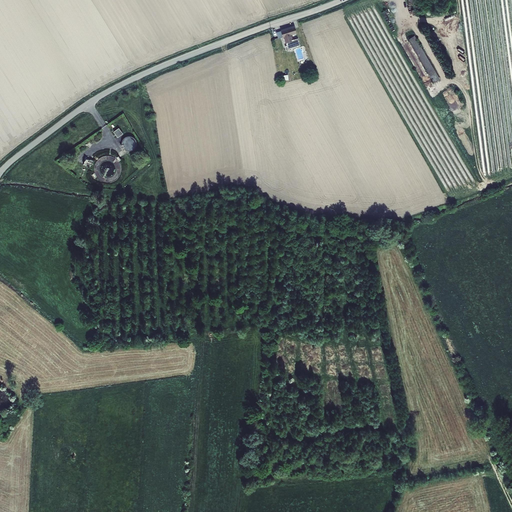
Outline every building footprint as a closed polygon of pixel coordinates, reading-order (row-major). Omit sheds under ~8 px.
[(287,27),(278,30),(280,36),(282,35),(284,42),(283,42),(286,53),(294,50),(291,40),(287,27)] [(413,33),(407,37),(432,81),(438,78),(413,33)] [(452,88),(443,94),(450,104),(459,98),(452,88)] [(118,126),(113,130),(117,136),(122,132),(118,126)] [(126,136),(124,137),(122,139),(122,142),(123,146),(125,148),(128,149),(131,149),(134,148),(136,146),(136,143),(135,139),(134,137),(131,135),(128,135),(126,136)] [(104,154),(102,155),(100,157),(98,159),(95,161),(94,165),(95,170),(96,173),(98,177),(102,180),(107,181),(110,180),(114,179),(116,178),(118,176),(120,172),(121,166),(120,163),(118,159),(116,157),(112,155),(109,154),(107,154),(104,154)]
